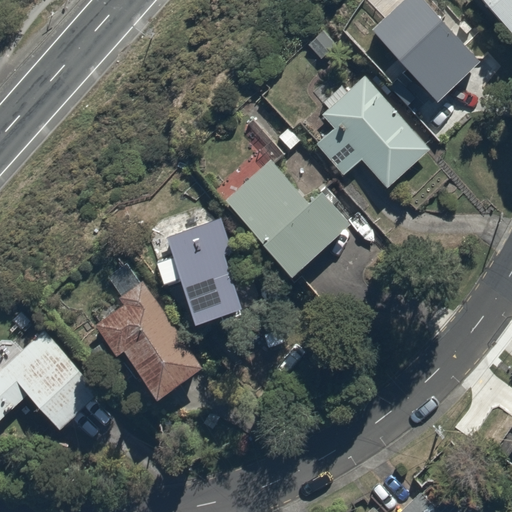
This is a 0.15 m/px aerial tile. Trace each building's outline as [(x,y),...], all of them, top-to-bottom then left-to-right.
[(416,108),(437,133),(498,81),(428,0),(402,0),(372,26),(431,95),(416,108)] [(511,0),(483,0),(511,33),(511,0)] [(335,127),(317,142),(342,173),(360,157),(385,187),(431,150),(366,71),(320,109),(335,127)] [(309,198),(274,156),(224,199),(289,277),(355,221),(325,185),(309,198)] [(223,218),(165,235),(192,323),(241,308),(224,251),(232,248),(223,218)] [(116,358),(122,353),(156,396),(201,361),(136,278),(85,318),(116,358)] [(0,418),(26,395),(57,428),(100,389),(43,328),(0,367),(0,418)] [(492,511),(445,460),(391,510),(393,511),(492,511)] [(384,511),(375,501),(362,511),(384,511)]
